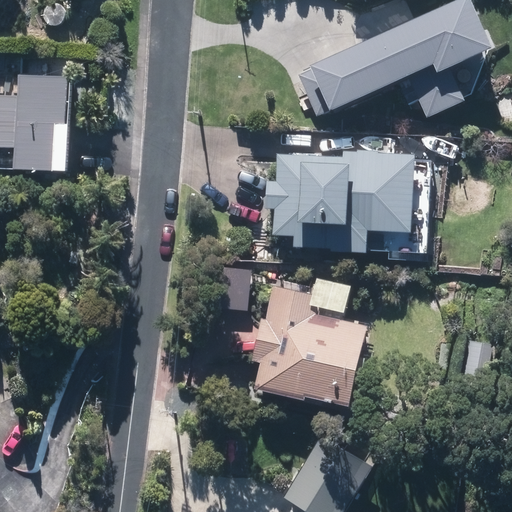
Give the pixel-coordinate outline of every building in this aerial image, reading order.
[(374,46),(337,0),(323,0),(310,11),(302,0),(272,24),(316,78),(313,81),(336,110),(375,80),(358,57),(374,46)] [(54,57),(54,70),(72,70),(72,57),(54,57)] [(277,60),(255,73),(281,118),(304,105),(277,60)] [(1,98),(2,69),(0,68),(0,150),(29,152),(28,173),(84,176),(88,81),(30,78),(29,100),(1,98)] [(279,184),(278,212),(286,212),(285,239),(306,240),(306,251),(382,256),(383,236),(427,238),(431,161),(360,157),(359,163),(290,158),(289,185),(279,184)] [(273,367),(267,391),(321,404),(322,399),(364,410),(382,331),(328,320),(333,300),(285,288),(274,333),(269,332),(262,364),(273,367)] [(442,329),(440,341),(460,344),(462,333),(442,329)] [(482,342),(473,381),(488,384),(497,345),(482,342)] [(327,436),(291,500),(311,511),(358,511),(383,468),(327,436)]
